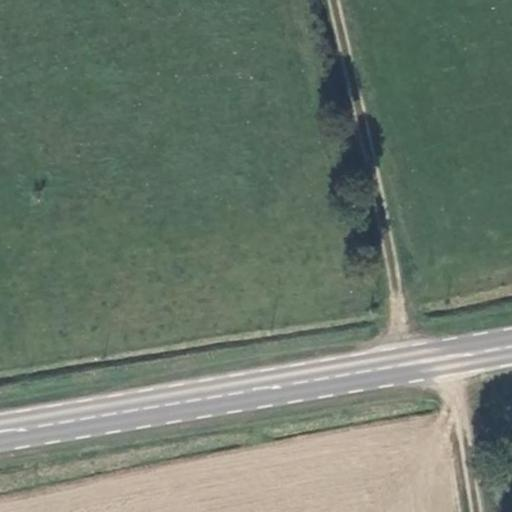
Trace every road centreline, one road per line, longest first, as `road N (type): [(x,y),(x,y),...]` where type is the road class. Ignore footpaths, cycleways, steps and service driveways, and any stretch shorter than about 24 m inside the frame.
road 1 (primary): [(0,433),(511,346)]
road 2 (track): [(332,0),(402,337),(421,361)]
road 3 (track): [(469,511),(453,386),(421,361)]
